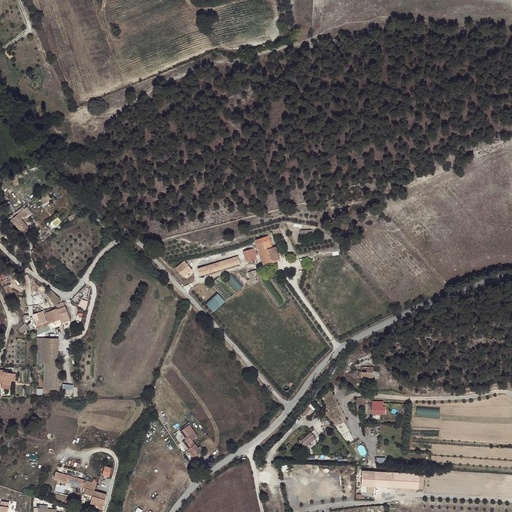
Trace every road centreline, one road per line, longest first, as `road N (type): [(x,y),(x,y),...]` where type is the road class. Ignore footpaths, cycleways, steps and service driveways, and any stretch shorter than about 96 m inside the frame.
road 1 (unclassified): [(289,407),(130,235),(107,247),(69,295),(0,246)]
road 2 (unclassified): [(511,274),(451,291),(348,342),(289,407)]
